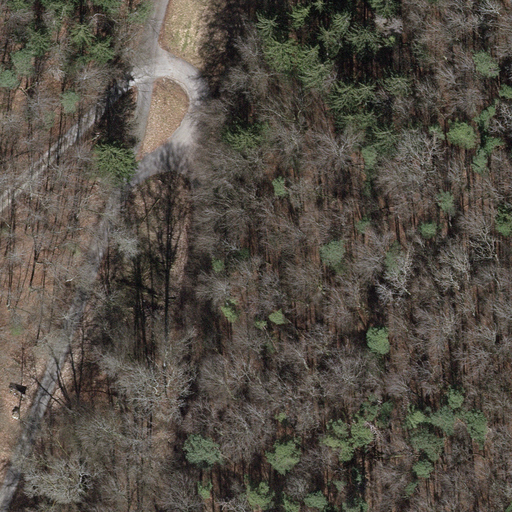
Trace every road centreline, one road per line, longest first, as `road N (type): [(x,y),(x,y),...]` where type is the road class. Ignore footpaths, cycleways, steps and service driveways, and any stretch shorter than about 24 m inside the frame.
road 1 (track): [(164,0),(138,129),(0,511)]
road 2 (track): [(174,149),(198,195),(170,511)]
road 3 (track): [(116,190),(196,128),(205,101),(198,81),(178,67),(149,69)]
road 4 (track): [(0,201),(149,69)]
